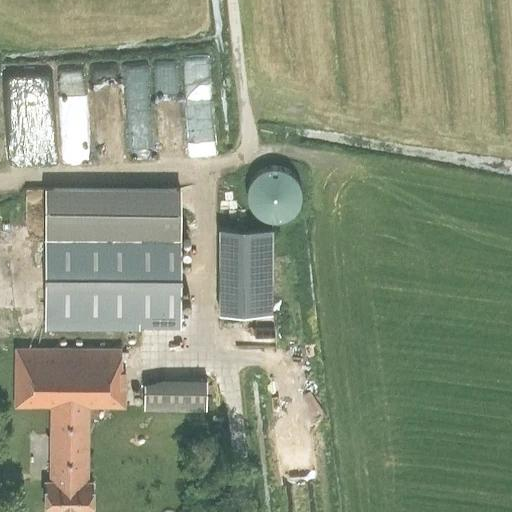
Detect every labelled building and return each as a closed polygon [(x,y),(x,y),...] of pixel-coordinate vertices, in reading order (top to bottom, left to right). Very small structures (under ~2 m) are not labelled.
[(151,65),(155,87),(181,82),(176,60),(151,65)] [(187,86),(209,85),(208,61),(186,62),(187,86)] [(124,101),(148,99),(146,66),(122,67),(124,101)] [(93,71),(96,145),(120,144),(117,70),(93,71)] [(245,180),(266,221),(305,202),(284,160),(245,180)] [(180,327),(180,228),(180,186),(47,186),(47,327),(180,327)] [(272,313),(272,228),(220,228),(220,313),(272,313)] [(122,406),(122,348),(16,348),(16,406),(51,406),(51,481),(45,481),(45,510),(62,510),(76,510),(93,510),(93,481),(88,481),(89,406),(122,406)] [(207,403),(207,377),(145,377),(145,404),(207,403)]
